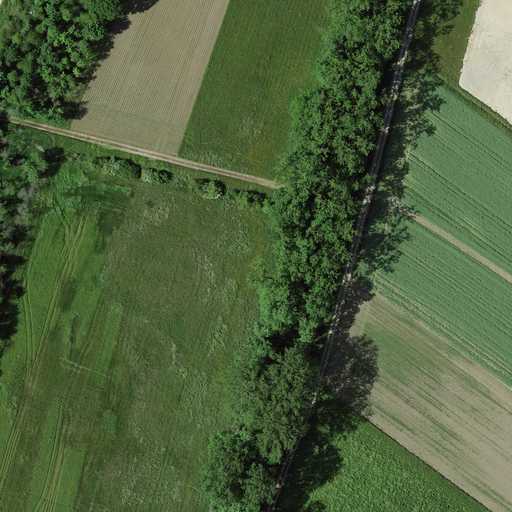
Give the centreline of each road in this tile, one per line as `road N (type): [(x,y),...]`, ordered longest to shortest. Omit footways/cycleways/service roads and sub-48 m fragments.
road 1 (track): [(417,0),(318,381),(269,511)]
road 2 (track): [(0,120),(286,189)]
